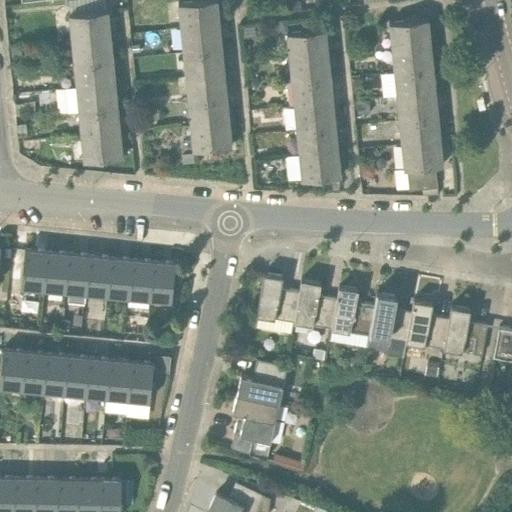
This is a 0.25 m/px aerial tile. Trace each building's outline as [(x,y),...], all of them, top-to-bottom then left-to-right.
[(182,28),(220,24),(217,0),(209,0),(180,3),(182,28)] [(299,0),(291,1),(292,11),(301,10),(300,0),(299,0)] [(70,14),(73,39),(111,35),(109,10),(70,14)] [(390,22),(393,47),(431,44),(429,18),(390,22)] [(286,20),(277,21),(279,33),(288,32),(286,20)] [(185,52),(223,49),(220,24),(182,28),(185,52)] [(245,26),(246,37),(256,36),(255,25),(245,26)] [(289,33),(291,58),(329,55),(327,29),(289,33)] [(111,35),(73,39),(75,63),(113,59),(111,35)] [(21,44),(10,45),(12,59),(23,58),(21,44)] [(431,44),(393,47),(395,71),(433,68),(431,44)] [(187,76),(225,73),(223,49),(185,52),(187,76)] [(329,55),(291,58),(294,82),(331,79),(329,55)] [(113,59),(75,63),(78,87),(116,84),(113,59)] [(433,68),(395,71),(397,96),(436,92),(433,68)] [(189,100),(227,97),(225,73),(187,76),(189,100)] [(331,79),(294,82),(296,106),(334,102),(331,79)] [(363,79),(354,80),(355,94),(364,93),(363,79)] [(116,84),(78,87),(80,112),(118,108),(116,84)] [(436,92),(397,96),(400,120),(438,116),(436,92)] [(192,124),(230,121),(227,97),(189,100),(192,124)] [(355,100),(356,112),(370,111),(369,99),(355,100)] [(15,103),(16,116),(26,115),(25,102),(15,103)] [(334,102),(296,106),(298,130),(336,126),(334,102)] [(118,108),(80,112),(82,136),(121,132),(118,108)] [(438,116),(400,120),(402,144),(440,140),(438,116)] [(232,146),(230,121),(192,124),(194,150),(232,146)] [(26,123),(17,124),(18,137),(28,136),(26,123)] [(336,126),(298,130),(301,154),(338,150),(336,126)] [(121,132),(82,136),(85,161),(123,157),(121,132)] [(440,140),(402,144),(404,169),(405,169),(407,190),(437,188),(435,166),(443,165),(440,140)] [(338,150),(301,154),(303,179),(341,176),(338,150)] [(193,152),(182,154),(183,163),(194,162),(193,152)] [(44,288),(48,251),(26,248),(22,285),(44,288)] [(66,290),(69,253),(48,251),(44,288),(66,290)] [(87,292),(90,255),(69,253),(66,290),(87,292)] [(108,294),(111,257),(90,255),(87,292),(108,294)] [(129,296),(133,259),(111,257),(108,294),(129,296)] [(150,298),(154,261),(133,259),(129,296),(150,298)] [(154,261),(150,298),(172,300),(176,263),(154,261)] [(291,333),(293,321),(299,290),(282,287),(284,276),(264,272),(257,315),(254,327),(291,333)] [(299,290),(293,321),(332,328),(337,297),(319,293),(321,282),(301,279),(299,290)] [(337,297),(332,328),(369,334),(375,303),(356,300),(358,289),(339,285),(337,297)] [(377,292),(375,303),(369,334),(406,341),(411,310),(394,307),(396,295),(377,292)] [(7,308),(15,309),(16,298),(8,298),(7,308)] [(413,298),(411,310),(406,341),(444,348),(450,317),(431,313),(433,302),(413,298)] [(450,317),(444,348),(482,354),(488,324),(469,320),(471,308),(452,305),(450,317)] [(71,320),(61,319),(60,330),(69,331),(71,320)] [(511,370),(511,327),(500,326),(494,357),(511,359),(511,367),(511,371),(511,370)] [(22,388),(26,350),(4,348),(0,386),(22,388)] [(324,358),(325,349),(312,348),(311,356),(324,358)] [(44,390),(47,352),(26,350),(22,388),(44,390)] [(65,392),(68,355),(47,352),(44,390),(65,392)] [(86,394),(90,357),(68,355),(65,392),(86,394)] [(170,356),(158,355),(158,369),(170,370),(170,356)] [(364,357),(351,356),(350,367),(362,368),(364,357)] [(107,396),(111,359),(90,357),(86,394),(107,396)] [(128,398),(132,361),(111,359),(107,396),(128,398)] [(242,375),(237,394),(279,403),(287,365),(257,359),(253,377),(242,375)] [(439,362),(427,360),(425,375),(437,377),(439,362)] [(154,363),(132,361),(128,398),(151,400),(154,363)] [(279,403),(237,394),(233,412),(239,414),(232,447),(267,458),(279,403)] [(275,452),(273,460),(273,461),(303,470),(305,461),(303,461),(275,452)] [(0,511),(14,511),(15,477),(0,476),(0,511)] [(35,511),(36,477),(15,477),(14,511),(35,511)] [(56,511),(57,478),(36,477),(35,511),(56,511)] [(77,511),(78,478),(57,478),(56,511),(77,511)] [(98,511),(100,479),(78,478),(77,511),(98,511)] [(100,479),(98,511),(121,511),(122,479),(100,479)] [(122,479),(122,503),(133,504),(133,480),(122,479)] [(216,492),(207,511),(253,511),(262,494),(236,482),(229,498),(216,492)]
